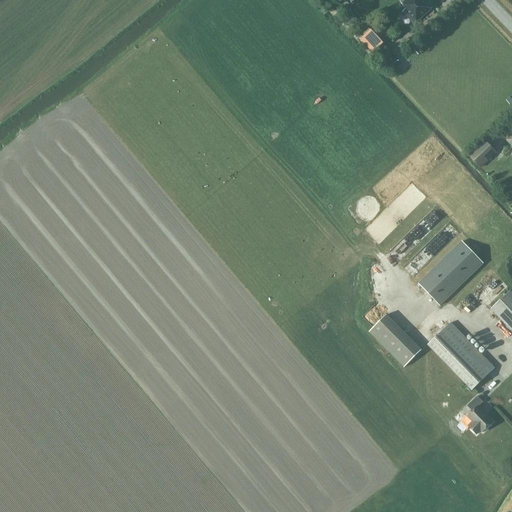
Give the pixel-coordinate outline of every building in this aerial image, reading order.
[(350,0),(347,0),(344,3),(354,14),(359,9),(350,0)] [(402,0),(400,3),(406,9),(402,12),(414,25),(432,9),(423,0),(402,0)] [(397,62),(393,57),(382,44),(390,38),(379,24),(360,40),(373,53),(383,66),(387,71),(397,62)] [(480,169),(496,153),(484,140),(468,156),(480,169)] [(483,264),(462,242),(419,283),(440,305),(483,264)] [(378,279),(383,289),(387,287),(382,277),(378,279)] [(497,283),(485,294),(494,303),(505,291),(497,283)] [(511,331),(511,293),(509,291),(491,309),(511,331)] [(373,310),(367,315),(375,323),(381,318),(373,310)] [(404,367),(422,350),(387,314),(370,331),(404,367)] [(472,391),(494,368),(450,323),(428,345),(472,391)] [(483,433),(493,423),(479,408),(484,403),(478,397),(468,406),(472,410),(466,415),(473,422),(468,426),(476,434),(480,430),(483,433)]
